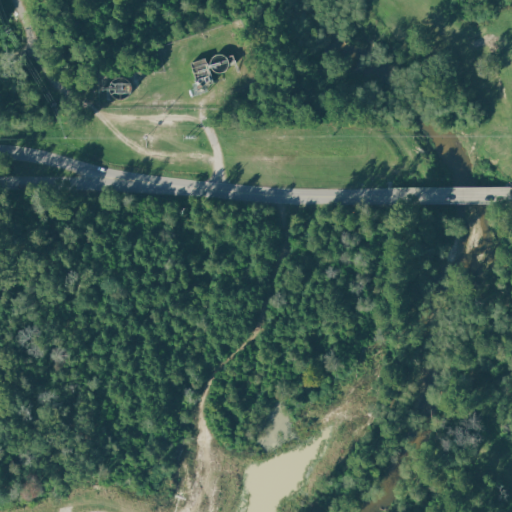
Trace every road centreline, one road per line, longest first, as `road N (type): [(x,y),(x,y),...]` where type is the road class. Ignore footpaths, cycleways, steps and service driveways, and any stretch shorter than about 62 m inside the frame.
road 1 (residential): [(217,191),(220,174),(143,151),(51,82),(15,0)]
road 2 (secondary): [(217,191),(0,152)]
road 3 (secondary): [(0,185),(217,191)]
road 4 (secondary): [(396,195),(217,191)]
